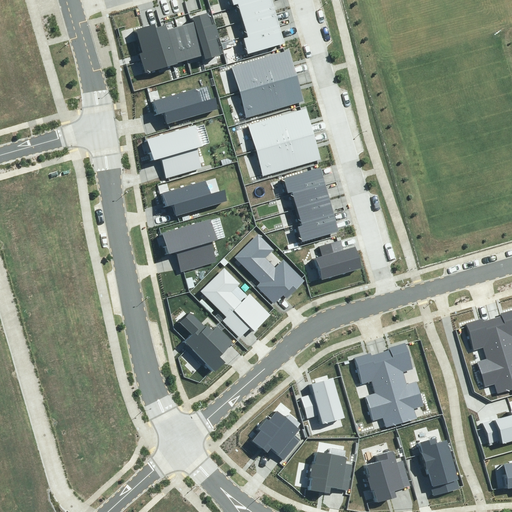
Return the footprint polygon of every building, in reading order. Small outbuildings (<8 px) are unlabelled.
[(272,10),(268,0),(252,0),(236,5),(240,19),(272,10)] [(276,26),(272,10),(240,19),(245,35),(276,26)] [(194,22),(203,56),(203,58),(221,54),(217,40),(220,39),(215,24),(213,25),(210,14),(193,18),(194,22)] [(179,26),(188,60),(203,56),(194,22),(179,26)] [(135,29),(146,71),(176,63),(167,29),(166,26),(156,28),(155,24),(135,29)] [(167,29),(176,63),(188,60),(179,26),(167,29)] [(281,42),(276,26),(245,35),(245,37),(241,39),(245,52),(281,42)] [(230,65),(238,90),(295,73),(288,49),(230,65)] [(295,73),(238,90),(245,116),(303,99),(295,73)] [(162,114),(165,127),(218,113),(214,98),(200,102),(196,87),(152,99),(157,115),(162,114)] [(304,107),(247,124),(254,148),(311,131),(304,107)] [(194,123),(142,137),(148,160),(161,157),(167,177),(200,168),(194,150),(201,148),(194,123)] [(311,131),(254,148),(261,173),(318,156),(311,131)] [(316,166),(280,177),(284,192),(289,190),(290,192),(321,183),(316,166)] [(168,205),(171,218),(225,204),(221,189),(207,193),(203,178),(159,190),(163,206),(168,205)] [(325,198),(321,183),(290,192),(294,207),(325,198)] [(330,214),(325,198),(294,207),(299,223),(330,214)] [(173,255),(178,274),(218,263),(213,244),(216,243),(208,214),(156,228),(164,257),(173,255)] [(335,230),(330,214),(299,223),(299,225),(294,226),(298,240),(335,230)] [(255,285),(272,302),(282,291),(286,294),(301,278),(281,258),(275,265),(265,256),(274,247),(257,231),(232,256),(259,281),(255,285)] [(317,251),(308,253),(317,284),(359,273),(351,243),(344,245),(341,236),(315,243),(317,251)] [(221,319),(239,336),(249,325),(252,328),(268,312),(247,292),(241,299),(232,290),(240,281),(223,265),(199,290),(225,315),(221,319)] [(186,332),(175,343),(202,371),(205,368),(212,375),(226,361),(220,354),(233,341),(213,321),(209,325),(190,306),(175,320),(186,332)] [(130,315),(108,330),(122,354),(166,327),(154,308),(133,321),(130,315)] [(511,309),(501,313),(502,316),(494,319),(511,379),(511,309)] [(478,362),(486,386),(495,383),(498,394),(511,389),(511,379),(494,319),(485,322),(484,318),(466,324),(475,351),(483,349),(486,359),(478,362)] [(0,410),(0,412),(43,399),(50,408),(53,407),(62,438),(85,431),(91,451),(118,443),(102,390),(67,400),(60,376),(67,374),(59,349),(25,359),(27,365),(23,366),(19,355),(24,353),(18,332),(0,337),(0,410)] [(381,415),(384,427),(417,419),(414,407),(424,405),(418,381),(404,384),(401,370),(411,368),(405,342),(353,354),(360,381),(373,378),(377,393),(367,395),(372,417),(381,415)] [(301,396),(307,416),(318,413),(320,422),(342,416),(331,377),(309,383),(312,393),(301,396)] [(192,398),(184,400),(189,422),(197,420),(192,398)] [(258,430),(251,439),(261,447),(265,443),(284,458),(300,438),(291,431),(299,422),(288,414),(285,417),(275,409),(266,420),(264,418),(256,428),(258,430)] [(511,416),(485,422),(490,444),(511,438),(511,410),(511,413),(511,416)] [(416,445),(413,446),(421,477),(426,476),(432,500),(459,493),(444,436),(434,438),(433,435),(414,440),(416,445)] [(106,450),(88,456),(92,468),(88,470),(91,478),(99,475),(102,483),(97,485),(101,497),(137,485),(132,469),(151,463),(144,442),(107,455),(106,450)] [(276,511),(253,448),(235,455),(255,511),(276,511)] [(311,475),(308,489),(321,491),(323,484),(346,488),(351,462),(343,461),(345,450),(329,448),(328,453),(315,450),(313,462),(310,462),(308,474),(311,475)] [(364,474),(368,488),(371,487),(375,498),(385,495),(383,489),(408,482),(402,459),(393,462),(390,449),(374,453),(376,460),(363,463),(366,474),(364,474)] [(241,511),(223,461),(204,468),(219,511),(241,511)] [(170,477),(153,485),(162,504),(179,496),(170,477)]
